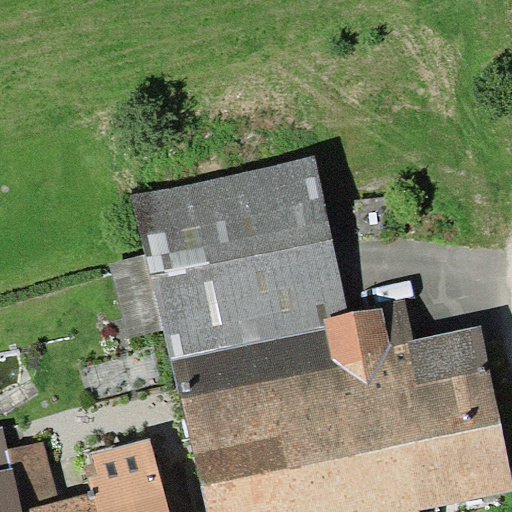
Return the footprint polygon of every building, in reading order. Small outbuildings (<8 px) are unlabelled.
[(321,238),(313,174),(129,212),(155,324),(157,332),(177,403),(202,511),(420,511),(419,507),(431,505),(432,510),(506,495),(476,342),(408,357),(400,314),(332,327),(321,238)] [(374,206),(366,207),(359,211),(356,216),(355,224),(356,230),(361,236),(366,239),(374,240),(381,238),(386,234),(389,228),(390,223),(389,217),(385,211),(380,207),(374,206)] [(157,332),(155,324),(139,266),(106,275),(125,341),(157,332)] [(16,511),(10,485),(6,486),(4,487),(9,511),(160,511),(145,455),(93,469),(98,489),(86,492),(89,502),(84,504),(86,508),(69,511),(16,511)] [(0,511),(9,511),(4,487),(6,486),(0,460),(0,511)]
